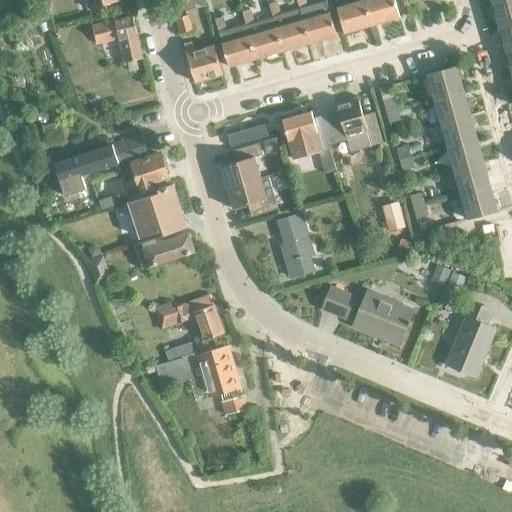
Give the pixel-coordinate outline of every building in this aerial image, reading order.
[(85,0),(88,8),(100,6),(120,0),(119,0),(85,0)] [(185,11),(205,5),(203,0),(185,0),(182,1),(185,11)] [(330,12),(310,18),(304,0),(296,0),(299,10),(302,20),(309,43),(337,36),(330,12)] [(363,0),(364,1),(371,26),(399,18),(393,0),(363,0)] [(405,0),(408,10),(417,7),(415,0),(405,0)] [(442,5),(440,0),(415,0),(417,7),(419,12),(442,5)] [(511,0),(494,0),(490,1),(497,25),(511,20),(511,0)] [(364,1),(336,9),(343,34),(371,26),(364,1)] [(277,4),(269,6),(273,18),(281,16),(277,4)] [(299,10),(281,16),(273,18),(276,28),(283,51),(309,43),(302,20),(299,10)] [(249,12),(242,14),(245,26),(253,24),(249,12)] [(180,34),(192,30),(187,15),(175,18),(180,34)] [(31,16),(19,21),(23,31),(35,26),(31,16)] [(123,63),(142,59),(132,17),(91,26),(95,44),(118,39),(123,63)] [(222,17),(214,19),(228,67),(255,59),(248,36),(245,26),(226,31),(222,17)] [(273,18),(253,24),(245,26),(248,36),(255,59),(283,51),(276,28),(273,18)] [(511,46),(511,20),(497,25),(504,49),(511,46)] [(194,83),(222,75),(213,46),(194,52),(191,43),(183,45),(194,83)] [(433,100),(463,92),(457,68),(427,76),(433,100)] [(386,113),(397,110),(390,85),(379,88),(386,113)] [(354,86),(335,92),(337,102),(357,96),(354,86)] [(470,115),(463,92),(433,100),(440,123),(470,115)] [(325,115),(333,142),(346,138),(350,152),(383,143),(374,112),(363,116),(358,98),(336,105),(338,111),(325,115)] [(400,120),(397,110),(386,113),(389,123),(400,120)] [(293,158),(322,150),(329,148),(328,143),(333,142),(325,115),(313,118),(311,112),(282,120),(285,130),(284,130),(285,134),(286,134),(293,158)] [(476,138),(470,115),(440,123),(447,146),(476,138)] [(57,122),(41,127),(46,144),(62,139),(57,122)] [(264,124),(245,129),(249,142),(268,136),(264,124)] [(118,164),(146,154),(140,135),(53,164),(64,197),(85,190),(80,176),(118,164)] [(275,138),(263,141),(266,153),(279,150),(275,138)] [(476,138),(447,146),(454,171),(483,163),(476,138)] [(225,188),(259,178),(253,157),(261,155),(257,143),(229,151),(232,162),(218,166),(225,188)] [(399,160),(410,157),(406,145),(396,148),(399,160)] [(152,184),(168,178),(159,154),(130,163),(136,180),(124,183),(127,192),(138,189),(140,194),(154,190),(152,184)] [(413,168),(410,157),(399,160),(403,171),(413,168)] [(483,163),(454,171),(460,194),(490,186),(483,163)] [(287,171),(277,174),(279,180),(284,182),(290,181),(287,171)] [(267,175),(259,178),(225,188),(231,209),(245,205),(249,216),(277,208),(273,196),(267,175)] [(323,183),(306,187),(310,203),(327,198),(323,183)] [(158,193),(129,203),(140,238),(163,231),(164,235),(187,227),(173,184),(157,190),(158,193)] [(497,210),(490,186),(460,194),(467,219),(497,210)] [(412,207),(422,204),(419,193),(409,196),(412,207)] [(112,195),(97,200),(101,210),(115,205),(112,195)] [(398,202),(382,206),(388,232),(404,227),(398,202)] [(422,204),(412,207),(416,219),(426,216),(422,204)] [(290,277),(313,271),(309,255),(313,254),(302,214),(279,220),(285,244),(281,245),(290,277)] [(142,269),(195,251),(189,232),(162,241),(161,236),(134,245),(142,269)] [(402,241),(398,252),(407,255),(411,244),(402,241)] [(93,245),(86,247),(90,257),(100,253),(99,248),(93,245)] [(102,255),(87,260),(96,284),(110,279),(102,255)] [(439,262),(431,280),(444,285),(450,267),(439,262)] [(452,271),(447,284),(460,289),(465,277),(452,271)] [(331,288),(322,310),(344,320),(354,297),(331,288)] [(402,340),(414,311),(368,291),(353,326),(369,333),(372,327),(402,340)] [(203,340),(224,333),(214,305),(213,305),(209,295),(172,308),(170,302),(155,308),(162,328),(195,317),(203,340)] [(475,377),(495,328),(486,325),(492,311),(469,301),(462,316),(467,318),(447,365),(475,377)] [(240,387),(227,345),(211,350),(211,347),(181,356),(182,358),(155,365),(161,386),(188,379),(188,377),(201,373),(207,396),(223,391),(223,392),(240,387)] [(246,408),(242,395),(221,402),(224,414),(246,408)] [(253,442),(243,445),(247,458),(257,455),(253,442)]
